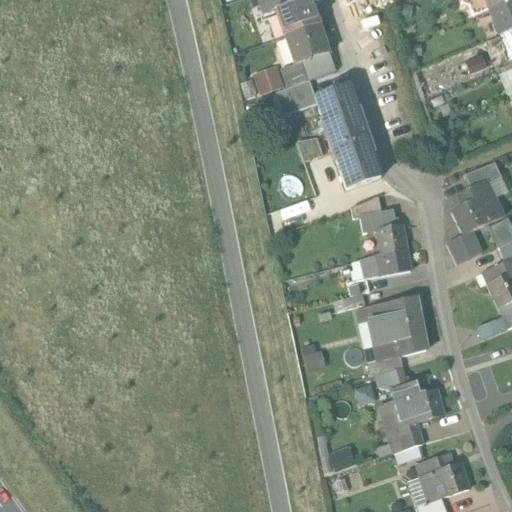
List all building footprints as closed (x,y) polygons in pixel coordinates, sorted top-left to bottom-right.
[(280,0),(256,0),(261,11),(282,3),(280,0)] [(511,0),(462,0),(460,4),(468,7),(472,18),(489,12),(511,2),(511,0)] [(511,2),(489,12),(500,38),(511,32),(511,2)] [(309,3),(275,14),(284,40),(317,28),(309,3)] [(317,28),(284,40),(294,68),(327,56),(317,28)] [(511,32),(500,38),(511,65),(511,32)] [(304,73),(283,80),(287,92),(308,84),(304,73)] [(287,92),(275,96),(283,119),(317,107),(314,101),(315,100),(309,84),(308,84),(287,92)] [(315,100),(314,101),(317,107),(324,129),(323,130),(334,163),(336,163),(346,191),(379,180),(371,156),(372,155),(357,113),(356,113),(348,89),(315,100)] [(492,166),(463,177),(469,191),(483,184),(498,177),(492,166)] [(469,191),(457,198),(463,209),(452,215),(463,238),(500,221),(483,184),(469,191)] [(378,200),(351,210),(353,222),(359,221),(358,219),(380,215),(378,200)] [(380,215),(358,219),(359,221),(362,238),(375,236),(380,260),(405,255),(400,228),(394,229),(392,213),(380,215)] [(380,260),(374,261),(378,281),(409,274),(405,255),(380,260)] [(511,272),(508,264),(493,271),(498,282),(511,276),(511,277),(511,276),(511,272)] [(360,271),(342,276),(345,289),(363,284),(360,271)] [(498,282),(487,287),(499,311),(511,304),(511,276),(511,277),(511,276),(498,282)] [(401,303),(372,310),(375,322),(368,323),(377,363),(377,366),(399,361),(395,344),(422,339),(416,312),(404,315),(401,303)] [(399,361),(377,366),(377,363),(367,366),(370,381),(375,380),(399,372),(401,371),(399,361)] [(399,372),(375,380),(378,390),(403,382),(399,372)] [(419,384),(390,393),(402,430),(443,417),(435,393),(423,397),(419,384)] [(362,407),(379,404),(376,388),(359,392),(362,407)] [(352,447),(331,455),(338,475),(359,467),(352,447)] [(443,458),(414,468),(419,481),(436,476),(436,475),(447,471),(443,458)] [(447,471),(436,475),(436,476),(419,481),(427,506),(468,491),(459,466),(447,471)]
